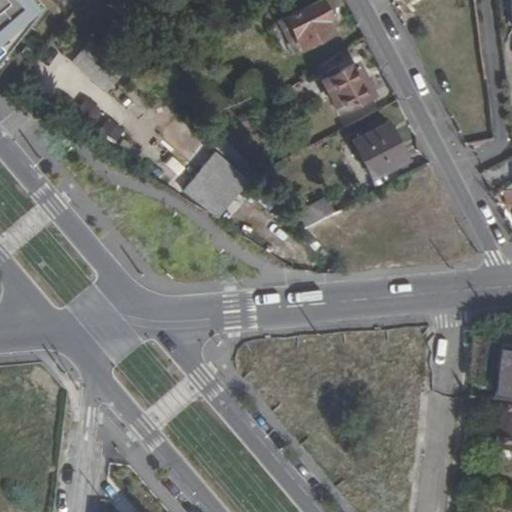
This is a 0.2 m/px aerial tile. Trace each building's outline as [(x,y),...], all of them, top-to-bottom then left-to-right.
[(23,0),(0,0),(0,54),(33,11),(23,0)] [(316,0),(286,17),(294,32),(289,36),(295,47),(300,45),(302,47),(332,31),(325,17),(329,14),(321,0),(316,0)] [(93,39),(73,61),(105,87),(124,66),(93,39)] [(357,61),(324,78),(339,108),(372,92),(357,61)] [(390,122),(354,140),(372,176),(408,159),(390,122)] [(223,150),(249,174),(257,170),(224,135),(214,142),(223,150)] [(188,191),(221,219),(253,178),(249,174),(223,150),(188,191)] [(292,214),(304,225),(331,211),(335,209),(328,195),(292,214)] [(511,344),(502,343),(496,396),(503,396),(511,397),(511,344)] [(504,413),(501,447),(503,447),(511,448),(511,397),(503,396),(501,412),(504,413)] [(475,461),(473,482),(502,485),(504,464),(475,461)]
